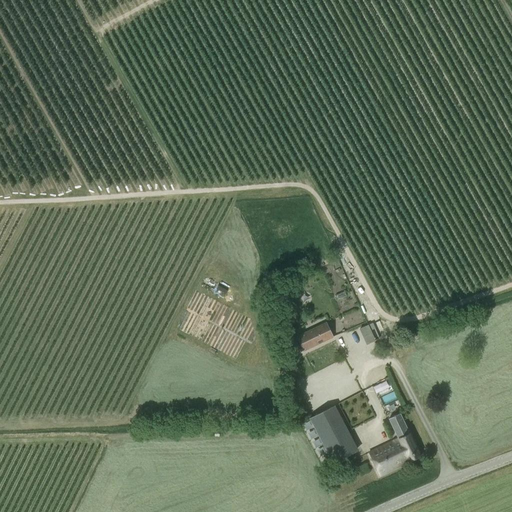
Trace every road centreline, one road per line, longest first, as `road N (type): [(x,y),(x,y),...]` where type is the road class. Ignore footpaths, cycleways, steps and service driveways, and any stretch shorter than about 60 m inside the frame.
road 1 (track): [(511,286),(419,317),(383,316),(304,184),(0,201)]
road 2 (tertiary): [(379,511),(511,458)]
road 3 (track): [(396,365),(453,480)]
